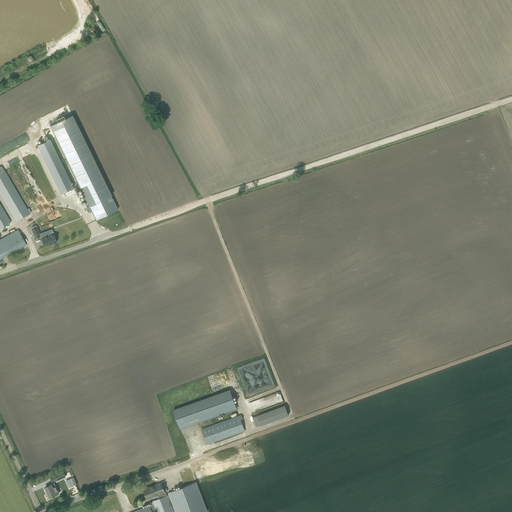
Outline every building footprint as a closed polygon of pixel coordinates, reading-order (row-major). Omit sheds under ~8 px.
[(91,211),(96,220),(118,209),(72,115),(65,118),(63,116),(56,119),(57,122),(50,125),(66,159),(64,159),(66,164),(68,163),(88,204),(87,204),(89,207),(85,208),(88,213),(91,211)] [(46,141),(37,145),(61,194),(70,189),(71,190),(74,189),(73,188),(50,141),(52,140),(51,139),(50,139),(49,139),(48,138),(45,140),(46,141)] [(27,209),(4,170),(0,172),(0,194),(16,221),(31,212),(29,208),(27,209)] [(0,228),(11,222),(0,204),(0,228)] [(40,237),(37,227),(31,229),(35,239),(40,237)] [(0,259),(26,244),(18,230),(0,239),(0,259)] [(57,242),(53,233),(41,238),(44,246),(57,242)] [(180,428),(236,408),(230,389),(173,409),(180,428)] [(256,427),(288,415),(285,405),(253,417),(256,427)] [(245,431),(239,415),(201,429),(207,444),(245,431)] [(215,473),(212,474),(214,478),(224,474),(220,464),(218,459),(215,460),(218,468),(213,470),(215,473)] [(57,474),(50,477),(52,482),(60,479),(66,477),(63,471),(57,474)] [(68,487),(76,484),(73,477),(65,480),(68,487)] [(168,493),(169,497),(170,500),(174,511),(205,511),(207,511),(196,482),(168,493)] [(48,497),(49,497),(50,498),(52,496),(53,497),(54,496),(53,496),(59,493),(54,483),(45,487),(48,494),(47,494),(48,497)] [(151,511),(152,511),(155,510),(155,511),(172,511),(169,500),(170,500),(169,497),(168,498),(162,484),(155,487),(154,485),(143,490),(147,499),(156,495),(157,499),(152,501),(153,504),(132,511),(151,511)] [(219,511),(250,502),(246,490),(227,496),(226,494),(221,495),(222,497),(215,499),(219,511)]
